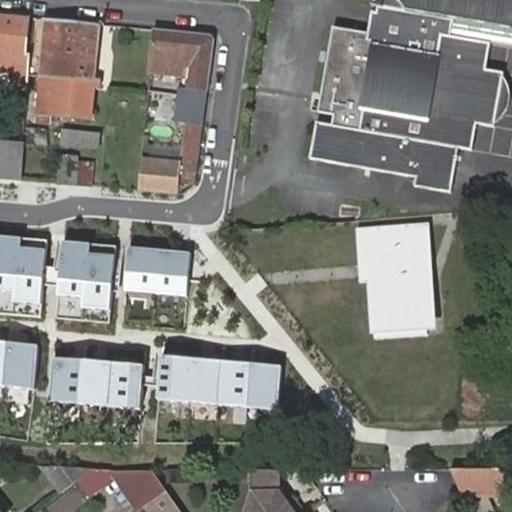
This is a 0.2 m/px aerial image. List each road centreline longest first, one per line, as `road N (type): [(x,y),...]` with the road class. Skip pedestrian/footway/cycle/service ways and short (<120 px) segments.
road 1 (residential): [(226,192),(231,26),(217,18),(30,0)]
road 2 (residential): [(318,0),(291,170),(226,192)]
road 3 (residential): [(0,198),(180,214),(205,210),(226,192)]
